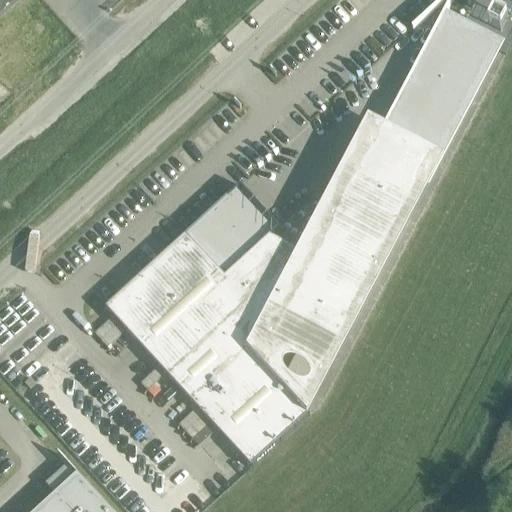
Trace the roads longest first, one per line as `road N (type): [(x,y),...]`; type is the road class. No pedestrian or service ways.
road 1 (tertiary): [(0,279),(305,0)]
road 2 (tertiary): [(160,0),(0,146)]
road 3 (unknown): [(0,503),(31,470),(24,429),(0,398)]
